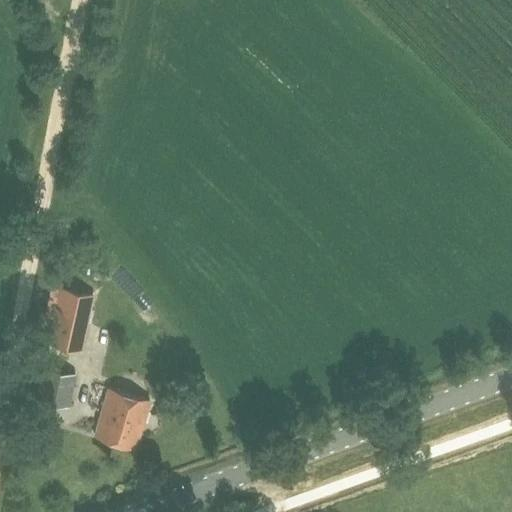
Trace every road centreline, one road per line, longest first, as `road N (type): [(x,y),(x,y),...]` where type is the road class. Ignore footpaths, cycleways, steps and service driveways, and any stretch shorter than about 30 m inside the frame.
road 1 (track): [(0,442),(79,0)]
road 2 (tertiary): [(139,511),(511,376)]
